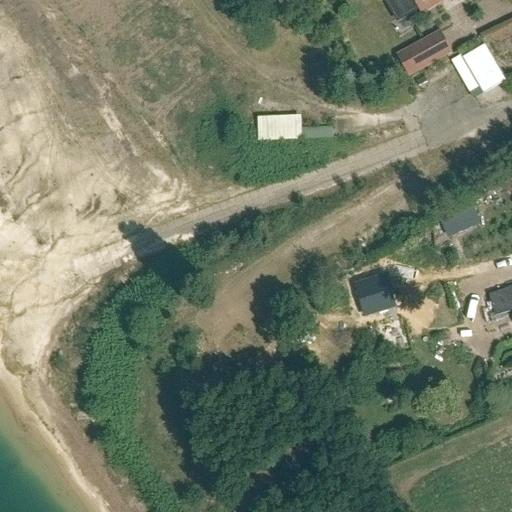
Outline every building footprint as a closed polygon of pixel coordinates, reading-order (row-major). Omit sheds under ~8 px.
[(446,0),(413,0),(422,14),(446,0)] [(391,48),(404,71),(447,46),(434,23),(391,48)] [(484,96),(507,83),(486,46),(463,59),(484,96)] [(445,57),(424,62),(427,74),(449,68),(445,57)] [(312,58),(296,59),(297,72),(313,71),(312,58)] [(292,74),(292,82),(317,81),(317,72),(292,74)] [(296,109),(251,111),(252,137),(297,134),(296,109)] [(298,119),(298,134),(326,134),(326,120),(298,119)] [(89,179),(117,177),(117,164),(88,166),(89,179)] [(447,217),(455,236),(479,226),(471,207),(447,217)] [(470,231),(449,240),(455,254),(476,245),(470,231)] [(511,288),(490,295),(496,316),(511,311),(511,288)]
